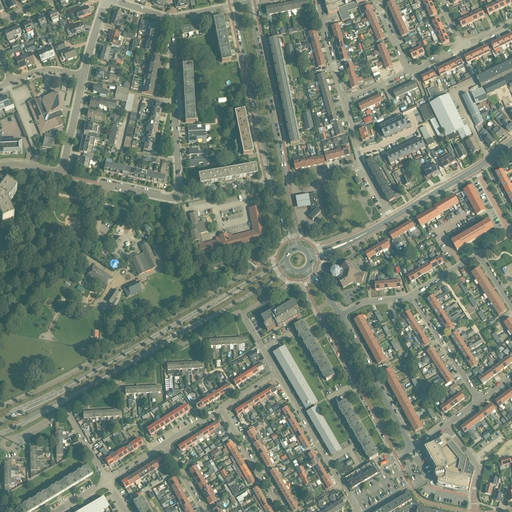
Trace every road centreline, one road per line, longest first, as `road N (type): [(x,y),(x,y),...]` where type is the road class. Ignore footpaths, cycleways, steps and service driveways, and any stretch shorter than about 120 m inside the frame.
road 1 (tertiary): [(0,432),(290,269)]
road 2 (tertiary): [(285,258),(0,421)]
road 3 (residential): [(331,301),(316,311),(396,457),(411,449)]
road 4 (residential): [(66,409),(242,313)]
road 5 (residential): [(178,200),(168,17)]
road 6 (residential): [(358,511),(275,373)]
road 7 (residential): [(411,449),(339,315)]
road 8 (residential): [(178,200),(107,185),(97,232),(82,253)]
road 9 (tertiary): [(300,248),(272,117)]
road 10 (residential): [(479,400),(410,296)]
